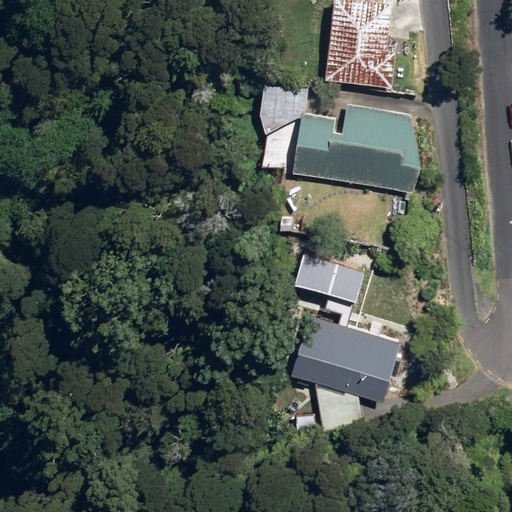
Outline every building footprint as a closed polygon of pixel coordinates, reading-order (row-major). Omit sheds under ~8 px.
[(337,0),(329,83),(395,90),(399,53),(391,52),(395,5),(344,0),(337,0)] [(271,86),(270,117),(306,117),(307,100),(307,86),(294,86),(271,86)] [(350,107),(345,140),(334,138),(337,121),(307,117),(298,173),(417,192),(426,169),(415,117),(350,107)] [(306,271),(317,273),(321,251),(310,249),(306,271)] [(304,293),(317,294),(320,275),(307,273),(304,293)] [(318,379),(325,428),(367,428),(362,392),(386,399),(405,336),(317,311),(318,306),(302,301),(300,310),(310,313),(293,372),(318,379)]
